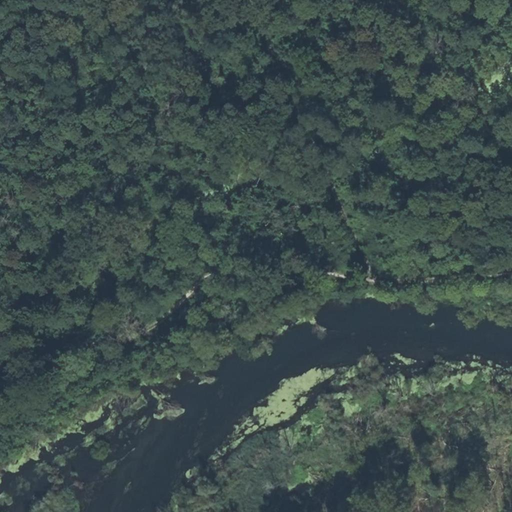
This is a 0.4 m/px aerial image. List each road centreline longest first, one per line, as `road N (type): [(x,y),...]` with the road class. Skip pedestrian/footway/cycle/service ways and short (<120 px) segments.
road 1 (track): [(511,277),(214,271),(151,326),(101,355),(33,353),(0,371)]
road 2 (track): [(370,278),(251,0)]
